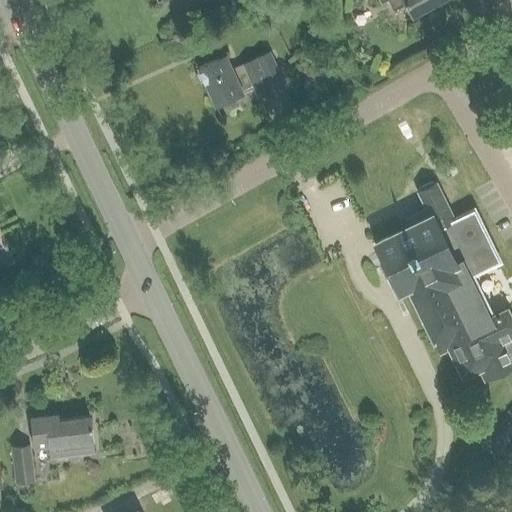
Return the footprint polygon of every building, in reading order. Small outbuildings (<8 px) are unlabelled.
[(379,0),(381,3),(386,0),(387,0),(393,9),(403,3),(411,17),(440,0),(357,0),(358,1),(359,0),(379,0)] [(258,97),(272,91),(285,85),(270,51),(243,64),(245,70),(234,75),(225,54),(197,67),(214,105),(243,92),(241,90),(252,85),(258,97)] [(410,225),(374,242),(398,292),(408,288),(440,353),(449,349),(463,378),(480,369),(485,380),(511,367),(511,366),(500,342),(511,336),(511,322),(506,310),(494,316),(474,275),(500,262),(473,208),(452,219),(435,184),(433,185),(432,181),(419,188),(420,191),(418,191),(427,208),(406,218),(410,225)] [(34,448),(48,446),(50,460),(93,456),(90,418),(58,421),(58,415),(31,418),(34,448)] [(29,445),(16,447),(21,482),(34,480),(29,445)]
